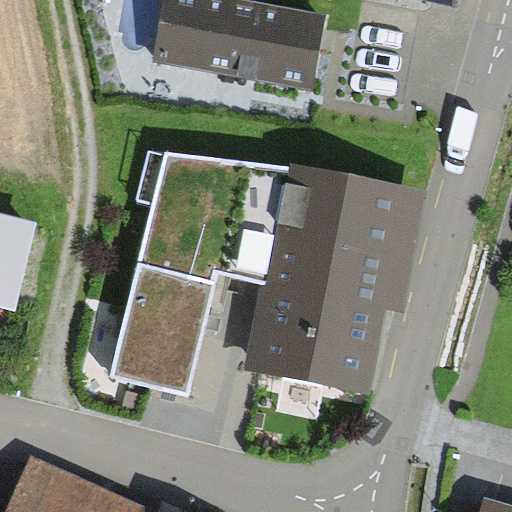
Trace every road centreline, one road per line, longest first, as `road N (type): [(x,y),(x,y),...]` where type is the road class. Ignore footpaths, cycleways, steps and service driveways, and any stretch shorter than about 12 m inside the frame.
road 1 (residential): [(499,0),(434,272),(359,511)]
road 2 (track): [(31,428),(87,167),(55,0)]
road 3 (residential): [(348,511),(0,421)]
